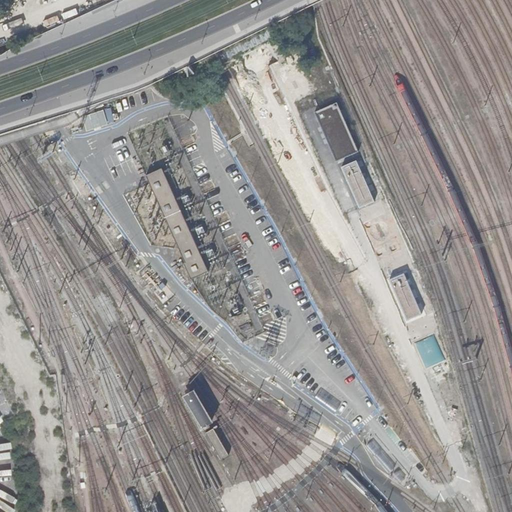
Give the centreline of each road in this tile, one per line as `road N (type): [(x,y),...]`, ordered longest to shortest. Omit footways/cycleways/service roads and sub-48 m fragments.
road 1 (primary): [(0,108),(269,0)]
road 2 (primary): [(173,0),(0,67)]
